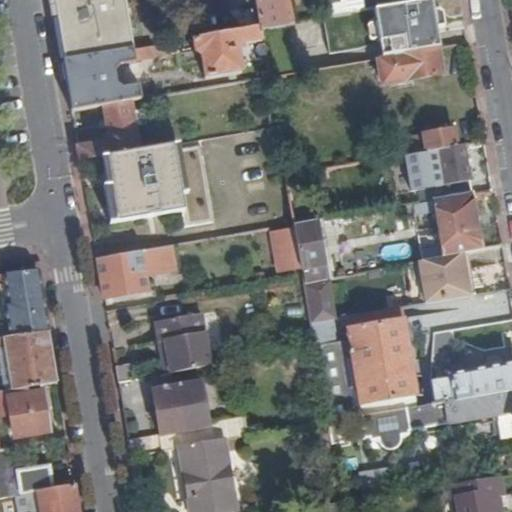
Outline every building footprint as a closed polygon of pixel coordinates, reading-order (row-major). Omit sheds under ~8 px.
[(59,0),(62,19),(83,15),(81,1),(86,0),(96,0),(91,1),(92,6),(101,4),(105,6),(107,8),(108,10),(114,9),(112,2),(121,1),(121,0),(59,0)] [(66,39),(70,62),(131,52),(128,36),(130,35),(128,26),(134,25),(129,0),(125,0),(121,1),(112,2),(114,9),(108,10),(107,8),(105,6),(101,4),(92,6),(91,1),(96,0),(86,0),(81,1),(83,15),(62,19),(64,27),(66,39)] [(254,0),(260,29),(286,26),(281,0),(254,0)] [(281,0),(286,26),(289,26),(294,25),(289,0),(281,0)] [(350,15),(366,12),(363,0),(343,0),(344,2),(324,5),(325,19),(350,15)] [(448,21),(462,18),(459,0),(435,0),(399,6),(391,8),(374,11),(379,45),(437,34),(434,16),(440,15),(448,21)] [(389,0),(391,8),(399,6),(397,0),(389,0)] [(356,50),(350,15),(325,19),(324,20),(329,55),(356,50)] [(260,29),(263,44),(269,79),(297,74),(289,26),(286,26),(260,29)] [(260,29),(192,41),(194,55),(200,60),(204,82),(243,75),(239,54),(243,48),(263,44),(260,29)] [(438,51),(440,50),(437,34),(379,45),(383,60),(438,51)] [(70,62),(63,63),(68,92),(71,113),(102,107),(132,103),(185,93),(183,80),(123,91),(117,88),(116,81),(120,77),(148,71),(148,75),(165,72),(165,68),(176,67),(173,44),(131,52),(70,62)] [(442,76),(438,51),(383,60),(379,61),(384,86),(442,76)] [(108,144),(78,149),(80,163),(101,159),(106,158),(142,152),(137,128),(147,126),(145,113),(134,114),(132,103),(102,107),(108,144)] [(411,157),(457,149),(454,131),(424,137),(425,138),(403,143),(406,157),(411,157)] [(173,146),(142,152),(106,158),(118,224),(182,214),(185,229),(214,224),(200,149),(173,153),(173,146)] [(423,204),(472,195),(464,147),(457,149),(411,157),(412,161),(415,180),(443,175),(445,186),(431,187),(432,190),(421,192),(423,204)] [(106,158),(101,159),(105,186),(102,187),(109,226),(118,224),(106,158)] [(404,182),(415,180),(412,161),(401,163),(404,182)] [(442,256),(462,253),(482,249),(474,201),(479,201),(478,194),(472,195),(423,204),(412,206),(414,217),(436,213),(442,256)] [(294,227),(295,229),(301,268),(302,276),(304,287),(327,282),(317,223),(294,227)] [(295,229),(274,233),(279,272),(289,271),(301,268),(295,229)] [(170,248),(96,261),(100,280),(103,301),(142,294),(140,279),(145,278),(174,274),(170,248)] [(442,256),(418,261),(426,306),(470,298),(462,253),(442,256)] [(289,271),(290,278),(302,276),(301,268),(289,271)] [(10,339),(48,334),(38,272),(4,276),(9,306),(6,307),(10,339)] [(327,282),(304,287),(311,326),(334,322),(327,282)] [(361,406),(415,396),(400,310),(346,320),(361,406)] [(163,342),(170,376),(189,373),(211,369),(200,317),(154,326),(157,344),(163,342)] [(334,322),(311,326),(315,350),(328,425),(417,409),(415,396),(361,406),(346,320),(334,322)] [(38,388),(58,385),(52,356),(48,334),(10,339),(0,340),(0,349),(4,349),(11,391),(38,388)] [(157,344),(164,377),(170,376),(163,342),(157,344)] [(430,384),(434,406),(511,392),(511,365),(448,377),(449,380),(430,384)] [(130,366),(115,369),(118,385),(133,382),(130,366)] [(211,369),(189,373),(191,381),(212,377),(211,369)] [(160,438),(128,444),(131,460),(180,451),(223,443),(249,438),(245,419),(210,426),(202,385),(152,394),(160,438)] [(0,392),(0,417),(11,416),(15,439),(49,433),(42,394),(38,394),(38,388),(11,391),(0,392)] [(417,409),(328,425),(330,436),(364,430),(365,439),(371,438),(372,441),(379,440),(379,444),(384,449),(387,450),(392,450),(395,449),(399,445),(401,442),(400,436),(408,435),(407,431),(479,419),(480,426),(497,423),(497,416),(511,413),(511,392),(434,406),(417,409)] [(223,443),(180,451),(190,511),(234,511),(236,511),(223,443)] [(16,474),(20,496),(52,491),(49,469),(16,474)] [(501,478),(458,486),(461,511),(500,511),(498,496),(504,494),(501,478)] [(79,511),(75,487),(52,491),(20,496),(14,497),(15,511),(79,511)]
